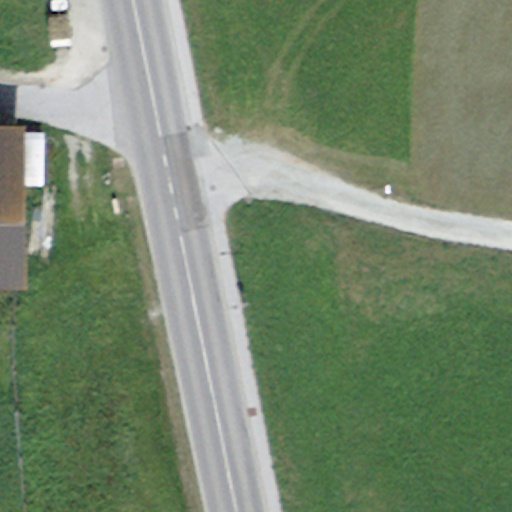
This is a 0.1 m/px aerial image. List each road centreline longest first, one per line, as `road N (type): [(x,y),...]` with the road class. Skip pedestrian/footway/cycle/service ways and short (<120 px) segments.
road 1 (secondary): [(158,109),(237,511)]
road 2 (residential): [(0,97),(158,109)]
